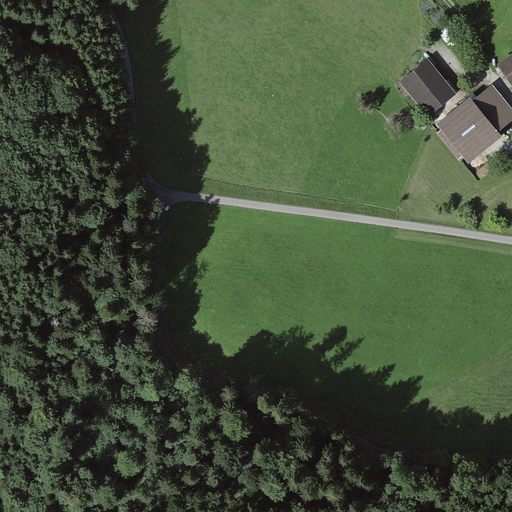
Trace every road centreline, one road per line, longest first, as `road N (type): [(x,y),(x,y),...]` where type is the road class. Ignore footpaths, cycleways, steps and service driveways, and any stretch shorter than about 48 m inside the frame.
road 1 (track): [(102,0),(122,41),(148,194),(159,355),(312,447),(444,479),(511,486)]
road 2 (residential): [(511,240),(148,194),(79,60),(56,36),(0,17)]
